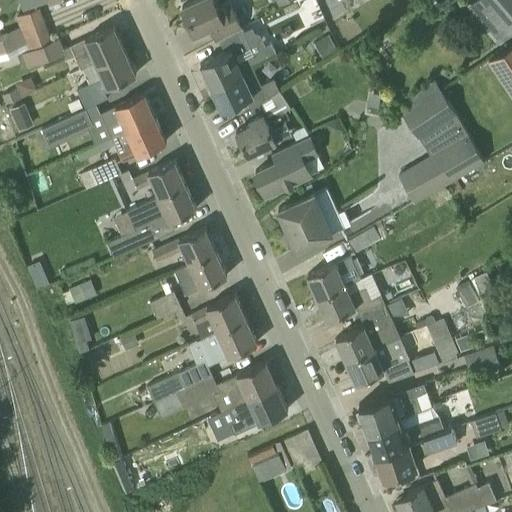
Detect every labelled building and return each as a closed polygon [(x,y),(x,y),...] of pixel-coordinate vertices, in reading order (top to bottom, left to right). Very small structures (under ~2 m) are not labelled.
[(38,4),(46,0),(19,0),(23,9),(38,4)] [(219,38),(220,40),(242,28),(241,27),(242,27),(231,1),(218,7),(215,0),(194,0),(182,5),(195,33),(211,26),(217,40),(219,38)] [(430,0),(437,11),(450,2),(449,0),(443,0),(441,2),(436,1),(436,0),(430,0)] [(511,0),(472,0),(469,3),(501,39),(511,29),(511,0)] [(18,15),(21,25),(22,26),(44,18),(40,8),(18,15)] [(44,18),(22,26),(26,37),(48,29),(44,18)] [(59,36),(51,40),(30,48),(21,52),(27,66),(41,61),(44,67),(75,53),(82,69),(97,63),(125,49),(114,24),(71,44),(63,47),(59,36)] [(26,37),(22,26),(21,25),(0,33),(0,52),(28,42),(26,37)] [(242,28),(220,40),(225,51),(201,63),(212,86),(242,72),(253,66),(252,65),(276,52),(271,41),(253,52),(242,28)] [(26,37),(28,42),(30,48),(51,40),(48,29),(26,37)] [(328,33),(313,42),(322,57),(337,48),(328,33)] [(511,41),(488,57),(511,92),(511,41)] [(136,73),(125,49),(97,63),(103,77),(78,89),(86,108),(108,97),(104,88),(136,73)] [(263,100),(263,101),(279,90),(273,77),(260,83),(253,66),(242,72),(212,86),(222,109),(246,98),(252,107),(263,100)] [(455,110),(441,89),(435,79),(416,91),(423,101),(405,113),(432,155),(399,174),(414,200),(484,160),(455,110)] [(18,86),(3,93),(7,102),(21,95),(18,86)] [(279,90),(263,101),(269,115),(265,117),(264,113),(250,119),(251,123),(237,130),(248,154),(276,141),(270,128),(287,121),(282,111),(292,107),(281,90),(280,90),(279,90)] [(112,135),(127,128),(155,115),(144,91),(101,111),(106,121),(112,135)] [(71,111),(83,106),(79,98),(68,102),(71,111)] [(67,133),(92,121),(86,108),(42,128),(46,137),(65,129),(67,133)] [(119,151),(123,160),(167,140),(155,115),(127,128),(134,144),(119,151)] [(30,117),(16,123),(19,131),(33,125),(30,117)] [(342,129),(338,119),(328,123),(330,129),(336,131),(342,129)] [(305,125),(293,131),(297,140),(309,134),(305,125)] [(273,151),(277,160),(255,170),(267,194),(311,173),(304,159),(317,153),(309,134),(297,140),(273,151)] [(121,172),(115,156),(90,167),(91,169),(97,182),(121,172)] [(153,181),(160,195),(186,183),(175,158),(134,177),(139,187),(153,181)] [(97,182),(91,169),(81,174),(87,187),(97,182)] [(456,176),(445,182),(452,195),(463,189),(456,176)] [(160,235),(156,226),(197,207),(186,183),(160,195),(166,208),(150,215),(152,220),(107,241),(114,256),(160,235)] [(278,208),(296,248),(332,232),(345,225),(327,186),(314,192),(278,208)] [(380,220),(345,239),(353,253),(381,236),(387,232),(380,220)] [(153,249),(157,260),(184,248),(190,262),(216,250),(205,225),(153,249)] [(176,268),(183,283),(187,293),(227,274),(216,250),(190,262),(176,268)] [(355,262),(351,254),(308,273),(318,296),(347,284),(340,269),(355,262)] [(46,271),(34,277),(38,287),(51,282),(46,271)] [(356,306),(360,315),(386,303),(372,273),(347,284),(318,296),(328,318),(356,306)] [(455,285),(466,307),(480,300),(470,279),(455,285)] [(80,283),(69,288),(76,303),(87,298),(80,283)] [(181,306),(173,289),(149,300),(157,317),(181,306)] [(503,304),(496,289),(481,296),(488,311),(503,304)] [(192,312),(203,338),(247,318),(236,293),(192,312)] [(360,315),(364,324),(336,336),(346,359),(375,346),(400,335),(386,303),(360,315)] [(426,318),(416,322),(418,327),(435,320),(434,315),(431,314),(426,316),(426,318)] [(426,324),(443,362),(461,356),(443,317),(435,320),(427,324),(426,324)] [(203,338),(214,361),(258,341),(247,318),(203,338)] [(462,350),(494,339),(489,326),(458,337),(462,350)] [(125,350),(139,343),(133,331),(119,338),(125,350)] [(77,344),(80,354),(90,350),(88,341),(77,344)] [(494,344),(465,354),(473,376),(502,366),(494,344)] [(379,355),(375,346),(346,359),(357,381),(384,369),(389,380),(414,372),(408,357),(399,360),(394,348),(379,355)] [(416,368),(426,364),(423,356),(412,360),(416,368)] [(205,358),(178,370),(186,386),(212,373),(205,358)] [(175,391),(162,397),(153,401),(161,416),(213,392),(221,409),(229,405),(230,406),(277,384),(266,360),(216,382),(212,373),(186,386),(175,391)] [(175,391),(168,375),(167,374),(154,380),(162,397),(175,391)] [(368,429),(403,417),(399,407),(428,397),(423,381),(359,403),(368,429)] [(229,422),(234,433),(288,408),(277,384),(230,406),(235,419),(229,422)] [(495,412),(501,428),(510,424),(504,409),(495,412)] [(476,436),(501,428),(495,412),(471,421),(476,436)] [(403,417),(368,429),(376,453),(444,429),(440,416),(406,427),(403,417)] [(452,427),(444,429),(376,453),(384,477),(417,466),(414,457),(457,442),(452,427)] [(294,462),(288,449),(283,438),(274,442),(279,453),(285,466),(294,462)] [(276,451),(272,443),(247,453),(251,462),(276,451)] [(119,444),(108,448),(112,460),(122,456),(119,444)] [(121,458),(113,462),(125,491),(133,488),(121,458)] [(469,508),(483,503),(496,498),(488,480),(480,484),(478,480),(470,483),(445,495),(443,491),(437,478),(424,484),(423,483),(407,491),(408,493),(396,499),(402,511),(434,511),(436,511),(435,510),(448,504),(451,511),(457,511),(469,507),(469,508)] [(486,511),(483,503),(469,508),(470,511),(486,511)]
